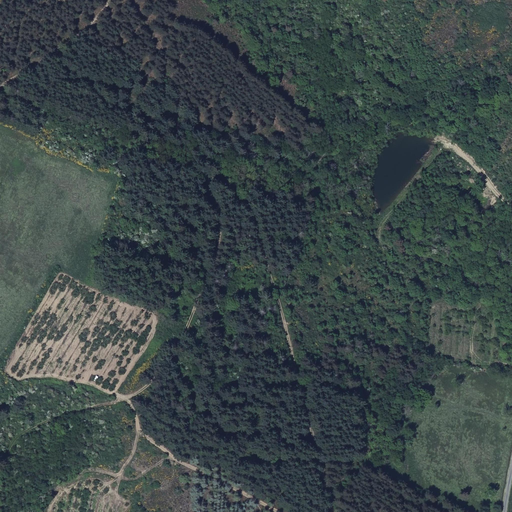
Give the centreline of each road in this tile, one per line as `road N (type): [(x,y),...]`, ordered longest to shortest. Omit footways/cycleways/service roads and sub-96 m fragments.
road 1 (track): [(0,470),(23,433),(124,398),(168,364),(218,241),(207,184),(215,180),(237,194),(251,217),(332,511)]
road 2 (track): [(277,511),(137,433),(124,398)]
